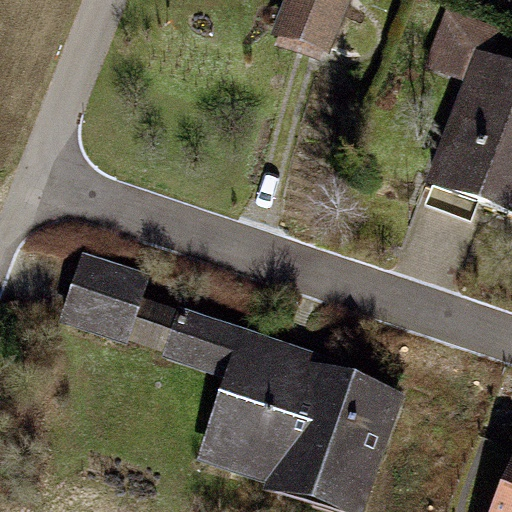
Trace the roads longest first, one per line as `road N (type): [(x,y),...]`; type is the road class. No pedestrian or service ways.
road 1 (residential): [(511,339),(36,178)]
road 2 (residential): [(108,0),(36,178)]
